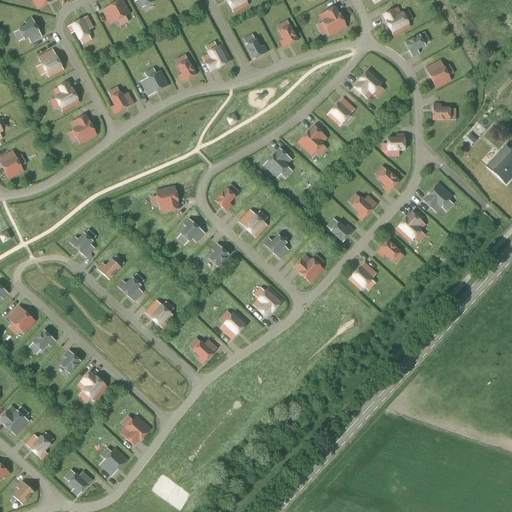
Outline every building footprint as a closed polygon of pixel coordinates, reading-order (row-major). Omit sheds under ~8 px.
[(32,0),(37,9),(54,0),(32,0)] [(122,0),(120,0),(101,10),(109,25),(130,14),(122,0)] [(133,0),(135,2),(138,1),(142,8),(153,2),(151,0),(133,0)] [(248,5),(245,0),(226,0),(233,13),(248,5)] [(329,36),(346,27),(339,13),(338,13),(335,7),(318,16),(322,22),(329,36)] [(393,36),(410,27),(402,13),(401,14),(397,8),(383,15),(386,22),(393,36)] [(87,17),(68,27),(72,33),(75,32),(80,42),(91,36),(88,31),(93,28),(87,17)] [(42,37),(31,18),(25,22),(27,25),(19,30),(24,40),(28,38),(30,43),(42,37)] [(297,41),(290,26),(279,32),(283,40),(279,42),(283,49),(297,41)] [(419,35),(404,43),(412,58),(419,54),(417,50),(425,46),(419,35)] [(245,46),(253,60),(267,53),(264,46),(260,48),(256,40),(245,46)] [(231,62),(222,45),(207,52),(208,54),(202,58),(210,72),(216,69),(231,62)] [(63,70),(52,50),(37,58),(48,78),(63,70)] [(196,75),(188,61),(177,67),(181,74),(177,76),(181,83),(196,75)] [(451,81),(440,61),(425,69),(436,89),(451,81)] [(383,82),(369,70),(358,82),(359,82),(354,87),(367,99),(372,94),(383,82)] [(161,71),(140,82),(148,97),(168,86),(161,71)] [(63,111),(79,103),(72,89),(70,90),(66,83),(53,90),(57,97),(55,97),(63,111)] [(114,114),(134,104),(128,93),(123,96),(121,93),(110,98),(114,106),(111,108),(114,114)] [(342,99),(327,115),(339,127),(354,110),(342,99)] [(433,120),(450,120),(450,108),(441,108),(441,104),(433,104),(433,120)] [(234,113),(228,117),(232,124),(239,120),(234,113)] [(80,144),(97,135),(94,130),(94,129),(90,123),(89,121),(85,115),(70,123),(74,129),(72,130),(80,144)] [(297,143),(312,156),(323,144),(322,144),(327,139),(314,127),(309,132),(308,131),(297,143)] [(462,140),(468,146),(475,139),(469,133),(462,140)] [(387,151),(404,150),(404,134),(396,135),(396,139),(387,139),(387,151)] [(505,184),(511,177),(511,144),(507,148),(505,146),(485,167),(505,184)] [(263,166),(277,179),(288,167),(286,165),(291,160),(279,149),(274,154),(263,166)] [(0,157),(0,163),(9,180),(23,172),(21,166),(17,158),(17,159),(12,151),(0,157)] [(399,181),(386,170),(378,179),(385,185),(382,188),(388,193),(399,181)] [(423,201),(436,213),(441,208),(441,209),(452,197),(437,183),(427,195),(427,196),(423,201)] [(174,186),(156,191),(161,214),(179,209),(178,203),(178,202),(178,200),(178,199),(176,192),(174,186)] [(226,189),(214,201),(227,212),(232,206),(229,204),(235,197),(233,195),(228,190),(228,191),(226,189)] [(362,221),(377,205),(367,196),(363,200),(361,198),(352,206),(359,213),(356,216),(362,221)] [(238,223),(256,238),(267,226),(250,210),(238,223)] [(395,230),(409,243),(421,231),(420,231),(425,225),(412,213),(407,218),(406,218),(395,230)] [(196,243),(205,234),(198,228),(199,228),(193,223),(188,219),(183,224),(186,227),(180,234),(182,236),(187,241),(188,241),(189,242),(192,239),(196,243)] [(330,231),(342,243),(353,231),(348,225),(345,228),(338,222),(330,231)] [(7,231),(0,235),(4,242),(11,238),(7,231)] [(86,259),(95,249),(90,245),(93,242),(84,233),(77,240),(75,237),(69,243),(74,247),(74,248),(80,253),(86,259)] [(263,245),(280,260),(288,250),(284,246),(287,243),(278,234),(271,242),(268,239),(263,245)] [(388,241),(376,253),(382,258),(385,255),(392,261),(400,252),(388,241)] [(217,268),(229,255),(227,254),(227,253),(222,248),(221,249),(217,244),(211,250),(214,253),(208,259),(217,268)] [(294,268),(311,284),(324,269),(312,258),(310,260),(305,255),(294,268)] [(109,280),(120,268),(111,260),(105,266),(102,263),(96,269),(109,280)] [(364,263),(348,280),(361,291),(376,274),(364,263)] [(134,302),(143,293),(138,289),(141,286),(131,277),(125,284),(122,281),(117,287),(122,291),(122,292),(128,297),(134,302)] [(0,297),(3,300),(8,294),(4,290),(4,289),(0,285),(0,297)] [(268,288),(253,305),(266,318),(271,312),(271,313),(283,301),(268,288)] [(156,301),(144,313),(151,319),(151,320),(157,326),(157,325),(162,329),(174,317),(169,313),(170,312),(163,306),(161,304),(160,305),(156,301)] [(18,306),(7,318),(14,324),(14,325),(20,330),(25,334),(36,322),(31,318),(32,317),(25,311),(25,312),(18,306)] [(219,329),(231,340),(235,336),(236,336),(238,334),(238,335),(244,328),(244,327),(245,325),(247,323),(235,311),(233,314),(232,313),(230,316),(230,315),(224,322),(225,322),(223,324),(223,325),(219,329)] [(43,330),(32,342),(34,344),(33,344),(39,350),(40,350),(41,351),(47,345),(50,347),(56,342),(51,337),(45,331),(45,332),(43,330)] [(218,348),(208,340),(205,344),(201,341),(200,343),(199,342),(194,349),(192,351),(199,357),(196,360),(202,365),(206,360),(207,361),(212,355),(218,348)] [(70,374),(81,362),(79,360),(73,354),(73,355),(68,350),(63,356),(66,359),(60,366),(62,367),(67,373),(68,373),(70,374)] [(95,402),(107,388),(105,386),(106,385),(103,383),(104,383),(97,377),(95,376),(89,371),(88,373),(82,379),(82,380),(80,382),(80,383),(77,386),(83,392),(89,398),(90,398),(95,402)] [(16,436),(29,422),(24,418),(17,411),(11,406),(6,412),(5,412),(0,417),(0,418),(0,417),(0,421),(3,424),(3,425),(5,426),(5,427),(11,432),(16,436)] [(150,429),(136,416),(132,420),(126,426),(126,427),(125,428),(120,433),(126,439),(132,445),(132,444),(134,446),(139,441),(140,439),(141,440),(146,434),(146,433),(150,429)] [(34,435),(25,445),(29,448),(29,449),(31,451),(30,451),(37,457),(37,456),(39,458),(42,460),(47,454),(45,452),(51,445),(50,444),(42,437),(41,435),(38,439),(34,435)] [(99,466),(111,477),(118,470),(123,465),(123,464),(127,460),(115,448),(110,453),(105,459),(99,466)] [(0,478),(2,477),(5,480),(10,474),(6,470),(6,469),(0,464),(0,463),(0,478)] [(92,480),(83,472),(79,476),(76,473),(67,483),(74,489),(71,492),(77,497),(81,492),(82,493),(87,487),(87,486),(92,480)] [(23,505),(34,493),(21,481),(16,487),(19,490),(13,496),(23,505)]
